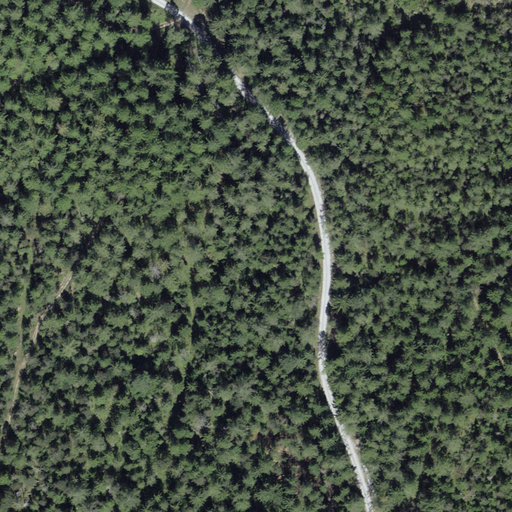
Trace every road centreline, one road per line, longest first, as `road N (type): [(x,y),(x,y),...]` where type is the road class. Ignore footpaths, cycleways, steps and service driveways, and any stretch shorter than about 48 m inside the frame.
road 1 (track): [(185,15),(312,172),(328,253),(321,365),(370,511)]
road 2 (track): [(408,511),(443,408),(457,288)]
